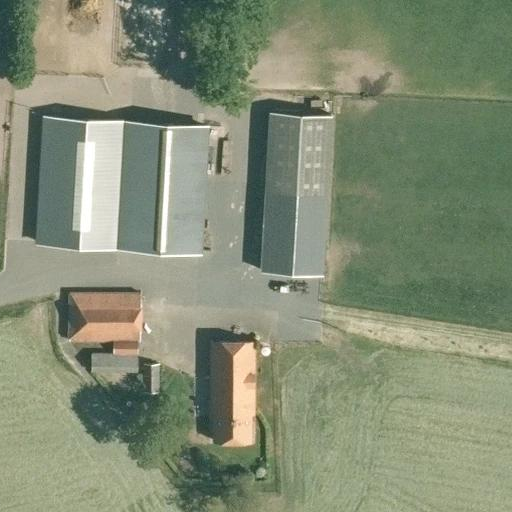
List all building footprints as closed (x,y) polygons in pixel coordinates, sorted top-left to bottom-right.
[(326,194),(330,114),(270,110),(266,191),(326,194)] [(46,116),(37,240),(130,247),(139,123),(46,116)] [(132,247),(198,252),(207,128),(141,123),(132,247)] [(223,233),(260,234),(261,187),(224,186),(223,233)] [(322,274),(323,254),(263,250),(262,271),(322,274)] [(140,341),(141,293),(70,292),(69,339),(113,340),(113,353),(91,352),(91,370),(137,371),(137,340),(140,341)] [(251,440),(251,413),(253,413),(254,341),(211,340),(211,415),(213,415),(213,440),(251,440)] [(159,391),(159,362),(143,362),(143,374),(137,374),(137,384),(143,384),(143,391),(159,391)] [(302,407),(303,422),(321,420),(320,406),(302,407)]
